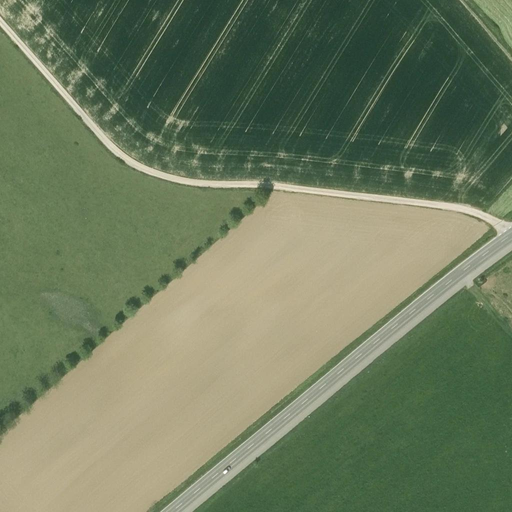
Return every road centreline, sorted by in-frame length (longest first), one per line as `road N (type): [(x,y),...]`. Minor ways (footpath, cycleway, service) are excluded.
road 1 (track): [(509,237),(455,208),(151,174),(104,143),(0,21)]
road 2 (secondary): [(511,235),(167,511)]
